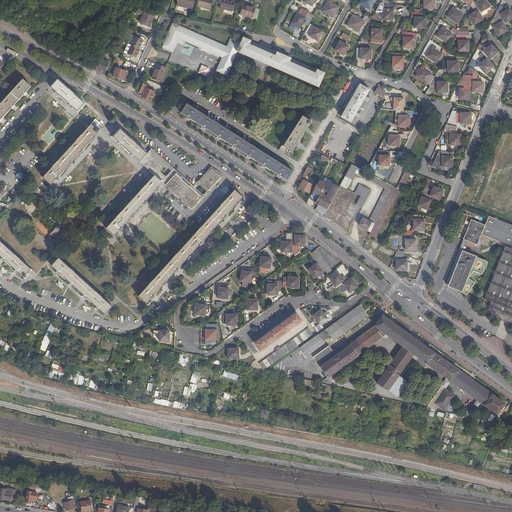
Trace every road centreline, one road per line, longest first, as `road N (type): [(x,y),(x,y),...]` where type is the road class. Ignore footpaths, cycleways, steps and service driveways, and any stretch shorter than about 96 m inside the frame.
road 1 (residential): [(264,235),(184,302),(178,328),(196,351),(209,354),(284,299),(348,304),(376,282)]
road 2 (residential): [(0,279),(104,324),(130,326),(264,235)]
road 3 (primary): [(56,70),(289,214)]
road 4 (primary): [(284,196),(123,94)]
road 5 (primary): [(414,296),(297,205)]
road 6 (primary): [(123,94),(0,30)]
road 7 (residential): [(351,80),(284,196)]
road 8 (primary): [(405,306),(511,387)]
road 9 (residential): [(429,104),(446,109),(421,170),(458,185)]
road 10 (primary): [(511,372),(414,296)]
